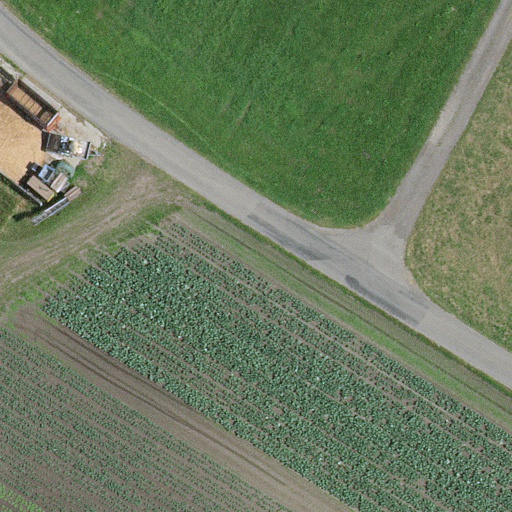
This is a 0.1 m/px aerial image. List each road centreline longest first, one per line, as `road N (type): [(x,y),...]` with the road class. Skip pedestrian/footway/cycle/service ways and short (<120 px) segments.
road 1 (unclassified): [(511,376),(174,157),(0,22)]
road 2 (track): [(511,24),(371,287)]
